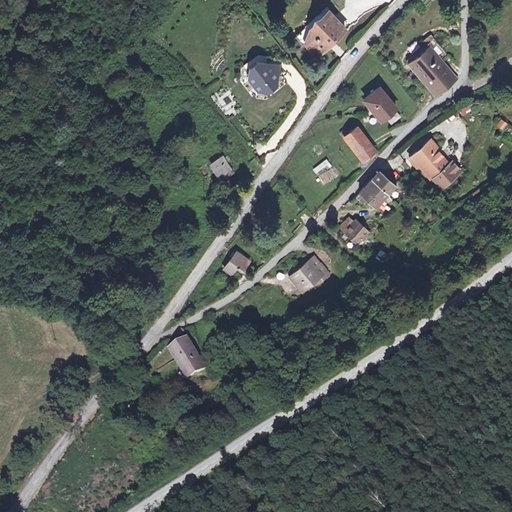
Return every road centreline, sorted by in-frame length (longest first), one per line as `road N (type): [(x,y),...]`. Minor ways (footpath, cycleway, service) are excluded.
road 1 (residential): [(156,332),(224,302),(461,83),(467,0)]
road 2 (secondary): [(136,511),(511,259)]
road 3 (tertiary): [(156,332),(295,132),(400,0)]
road 4 (tertiary): [(23,511),(90,408),(156,332)]
